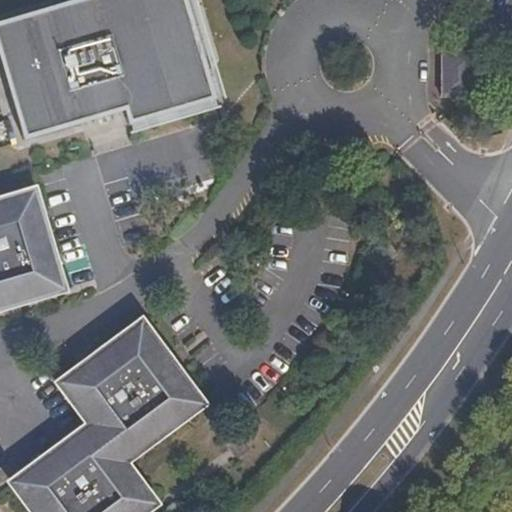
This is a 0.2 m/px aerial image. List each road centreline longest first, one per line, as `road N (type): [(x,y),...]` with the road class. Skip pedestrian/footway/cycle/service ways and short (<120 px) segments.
road 1 (unclassified): [(0,336),(123,296),(232,194),(297,106)]
road 2 (tertiary): [(329,511),(511,263)]
road 3 (unclassified): [(511,208),(385,104)]
road 4 (unclassified): [(321,0),(301,10),(278,46),(277,68),(297,106)]
